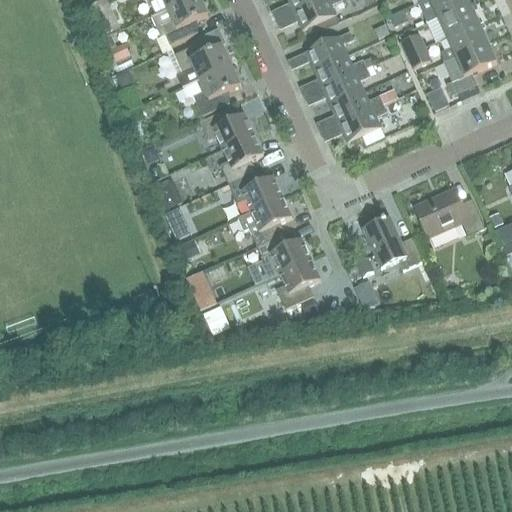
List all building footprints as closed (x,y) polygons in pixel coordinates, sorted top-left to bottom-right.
[(102,41),(119,33),(104,0),(87,8),(102,41)] [(148,0),(157,18),(196,0),(148,0)] [(209,19),(200,0),(196,0),(157,18),(152,20),(161,41),(166,39),(171,49),(196,37),(192,27),(209,19)] [(287,0),(295,15),(328,0),(287,0)] [(344,4),(342,0),(328,0),(295,15),(303,34),(316,28),(337,19),(332,9),(344,4)] [(468,0),(434,0),(420,7),(429,27),(440,22),(471,7),(468,0)] [(480,27),(471,7),(440,22),(449,41),(480,27)] [(337,19),(316,28),(320,35),(340,26),(337,19)] [(489,47),(480,27),(449,41),(453,51),(442,56),(446,66),(489,47)] [(387,29),(375,34),(379,43),(391,38),(387,29)] [(306,56),(315,75),(349,59),(344,49),(355,44),(351,36),(306,56)] [(409,60),(426,52),(420,37),(403,45),(409,60)] [(126,47),(107,56),(112,67),(131,58),(126,47)] [(179,80),(184,91),(186,91),(201,84),(232,69),(223,49),(205,57),(201,47),(175,58),(184,78),(179,80)] [(498,67),(489,47),(446,66),(452,80),(457,77),(459,83),(448,88),(453,100),(458,97),(477,89),(479,88),(474,77),(498,67)] [(432,64),(426,52),(409,60),(415,72),(432,64)] [(323,92),(367,72),(364,65),(364,64),(353,68),(349,59),(315,75),(323,92)] [(372,61),(364,65),(367,72),(373,70),(376,69),(372,61)] [(242,90),(232,69),(201,84),(186,91),(191,102),(194,100),(203,120),(229,108),(224,98),(242,90)] [(373,70),(367,72),(371,80),(377,78),(373,70)] [(313,72),(297,79),(306,98),(322,90),(313,72)] [(371,80),(367,72),(323,92),(331,110),(365,95),(360,85),(371,80)] [(130,73),(117,79),(122,90),(130,86),(133,80),(130,73)] [(477,89),(458,97),(461,104),(480,96),(477,89)] [(395,93),(382,99),(385,107),(399,101),(395,93)] [(339,128),(384,108),(380,100),(369,105),(365,95),(331,110),(339,128)] [(387,116),(384,108),(339,128),(347,147),(381,132),(376,121),(387,116)] [(218,141),(224,153),(255,139),(246,118),(234,123),(229,113),(201,126),(210,145),(218,141)] [(264,159),(255,139),(224,153),(229,165),(221,169),(230,188),(258,175),(253,164),(264,159)] [(154,148),(143,153),(148,164),(159,159),(154,148)] [(263,186),(258,175),(230,188),(238,207),(246,203),(252,216),(283,201),(274,181),(263,186)] [(173,181),(153,188),(163,213),(182,206),(173,181)] [(456,193),(416,211),(430,242),(462,228),(467,240),(486,232),(473,203),(462,208),(456,193)] [(293,222),(283,201),(252,216),(239,222),(244,234),(249,232),(258,250),(286,238),(281,227),(293,222)] [(182,210),(170,215),(176,228),(187,222),(182,210)] [(499,217),(490,221),(495,231),(504,227),(499,217)] [(391,222),(365,234),(382,272),(399,264),(404,274),(425,265),(414,241),(402,247),(391,222)] [(511,227),(496,235),(504,253),(511,248),(511,242),(511,241),(511,227)] [(291,248),(286,238),(258,250),(267,270),(275,266),(281,278),(312,264),(303,243),(291,248)] [(193,247),(184,251),(189,261),(197,257),(193,247)] [(375,275),(368,261),(357,266),(364,280),(375,275)] [(321,284),(312,264),(281,278),(286,289),(277,293),(286,313),(314,300),(309,289),(321,284)] [(203,314),(217,307),(203,276),(188,282),(203,314)] [(266,306),(278,299),(268,280),(256,286),(266,306)] [(312,303),(303,307),(308,318),(317,314),(312,303)]
